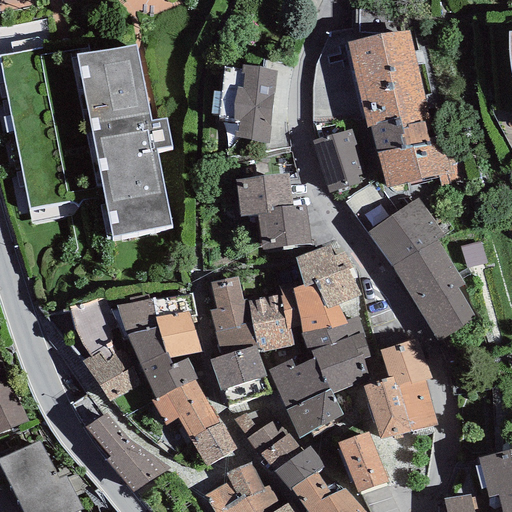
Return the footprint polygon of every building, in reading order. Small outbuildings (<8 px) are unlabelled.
[(409,29),(347,43),(366,126),(370,125),(428,112),(409,29)] [(13,52),(0,54),(0,60),(32,223),(72,215),(37,36),(11,41),(13,52)] [(136,46),(77,57),(112,240),(173,228),(159,153),(171,151),(165,119),(150,122),(136,46)] [(277,70),(242,66),(242,69),(224,67),(218,118),(239,121),(237,131),(235,131),(233,139),(268,143),(277,70)] [(428,112),(370,125),(377,154),(434,140),(428,112)] [(351,129),(313,141),(328,193),(359,184),(357,176),(365,174),(351,129)] [(434,140),(377,154),(385,188),(437,175),(442,194),(467,188),(454,135),(434,140)] [(240,217),(257,215),(273,213),(273,208),(292,206),(289,174),(236,179),(240,217)] [(368,234),(392,269),(438,242),(445,237),(418,200),(368,234)] [(292,206),(273,208),(273,213),(257,215),(262,250),(310,244),(305,204),(292,206)] [(466,286),(438,242),(392,269),(439,344),(477,320),(459,290),(466,286)] [(330,246),(294,257),(301,280),(304,288),(314,283),(327,309),(338,305),(361,295),(348,268),(351,267),(344,252),(334,257),(330,246)] [(237,277),(210,283),(216,309),(210,311),(220,356),(256,347),(247,299),(243,300),(237,277)] [(301,280),(278,286),(281,295),(280,296),(286,331),(289,330),(301,326),(301,334),(330,327),(330,329),(347,324),(345,321),(338,305),(327,309),(314,283),(304,288),(301,280)] [(192,294),(153,299),(155,318),(157,326),(165,354),(167,353),(169,358),(201,352),(192,323),(195,323),(194,316),(196,316),(192,294)] [(279,294),(247,299),(256,347),(258,353),(292,346),(289,330),(286,331),(280,296),(279,294)] [(104,298),(69,306),(75,331),(82,344),(90,357),(122,341),(110,310),(104,298)] [(117,309),(110,310),(122,341),(128,338),(126,335),(157,326),(155,318),(153,299),(116,305),(117,309)] [(370,357),(362,333),(364,333),(356,317),(345,321),(347,324),(330,329),(330,327),(301,334),(308,353),(310,351),(313,359),(314,358),(330,389),(332,394),(369,378),(364,359),(370,357)] [(197,378),(187,358),(172,365),(169,358),(167,353),(165,354),(157,326),(126,335),(128,338),(147,380),(155,398),(194,380),(197,378)] [(90,357),(82,361),(109,402),(147,380),(128,338),(122,341),(90,357)] [(418,339),(379,350),(388,379),(392,378),(395,389),(425,380),(430,379),(418,339)] [(220,356),(210,360),(220,391),(223,391),(265,376),(266,376),(258,353),(256,347),(220,356)] [(4,358),(0,358),(0,433),(28,422),(8,377),(4,358)] [(330,389),(314,358),(313,359),(295,367),(291,359),(268,370),(285,410),(330,389)] [(270,392),(265,376),(223,391),(228,406),(270,392)] [(388,379),(363,386),(379,440),(437,424),(425,380),(395,389),(392,378),(388,379)] [(177,418),(190,440),(219,423),(194,380),(155,398),(150,401),(165,426),(177,418)] [(330,389),(285,410),(298,439),(310,432),(314,439),(334,427),(330,421),(343,414),(332,394),(330,389)] [(275,419),(273,421),(261,408),(247,415),(245,413),(233,420),(246,439),(260,455),(289,434),(275,419)] [(130,441),(105,414),(84,427),(110,458),(105,460),(132,493),(169,467),(130,441)] [(219,423),(190,440),(206,467),(239,448),(223,421),(219,423)] [(367,432),(338,443),(357,493),(387,481),(367,432)] [(289,434),(260,455),(273,472),(301,451),(289,434)] [(39,442),(0,458),(0,466),(21,511),(75,511),(82,509),(65,475),(58,479),(39,442)] [(301,451),(273,472),(289,492),(292,490),(316,471),(324,465),(309,446),(301,451)] [(511,449),(478,458),(487,495),(488,498),(511,492),(511,449)] [(250,461),(226,473),(230,481),(240,500),(245,498),(263,489),(250,461)] [(316,471),(292,490),(307,511),(365,511),(338,481),(327,488),(316,471)] [(230,481),(229,482),(206,496),(214,511),(254,511),(245,498),(240,500),(230,481)] [(272,485),(263,489),(245,498),(254,511),(274,511),(287,504),(272,485)] [(511,511),(511,492),(488,498),(487,495),(483,496),(486,511),(511,511)] [(471,494),(443,499),(446,511),(486,511),(483,496),(472,498),(471,494)]
